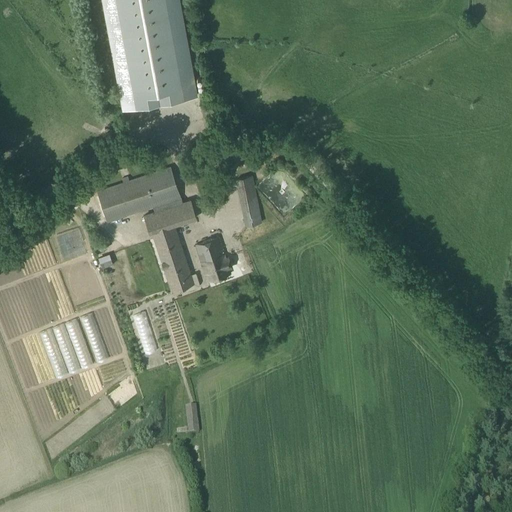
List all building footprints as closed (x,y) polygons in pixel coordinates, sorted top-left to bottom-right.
[(165,0),(115,0),(135,107),(183,98),(165,0)] [(97,191),(108,222),(153,207),(155,212),(182,203),(169,166),(97,191)] [(151,233),(171,292),(194,284),(175,225),(196,217),(190,200),(144,216),(149,233),(151,233)] [(245,225),(261,222),(258,208),(242,211),(245,225)] [(195,245),(207,283),(230,275),(228,269),(231,268),(228,258),(225,258),(218,237),(195,245)] [(140,296),(149,293),(141,265),(132,267),(140,296)] [(185,407),(188,434),(199,433),(196,405),(185,407)]
